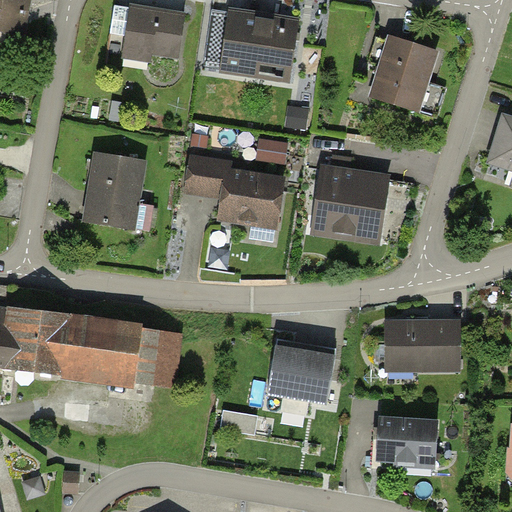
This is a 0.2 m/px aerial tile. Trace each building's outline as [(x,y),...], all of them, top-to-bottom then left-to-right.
[(28,0),(0,0),(0,33),(24,36),(28,0)] [(187,16),(124,5),(116,55),(178,65),(187,16)] [(292,19),(229,9),(220,70),(284,79),(292,19)] [(435,57),(385,44),(368,103),(419,117),(435,57)] [(511,122),(501,120),(488,171),(510,177),(506,192),(511,192),(511,122)] [(263,137),(259,160),(288,165),(292,142),(263,137)] [(143,164),(90,156),(79,227),(133,235),(143,164)] [(222,164),(182,158),(176,198),(215,204),(211,224),(273,234),(281,180),(221,170),(222,164)] [(391,179),(320,170),(311,235),(382,245),(391,179)] [(0,366),(171,388),(178,334),(0,312),(0,366)] [(459,325),(388,326),(389,370),(459,370),(459,325)] [(337,351),(277,341),(269,392),(329,401),(337,351)] [(439,417),(380,413),(377,463),(436,467),(439,417)] [(511,426),(505,426),(502,491),(511,491),(511,426)]
